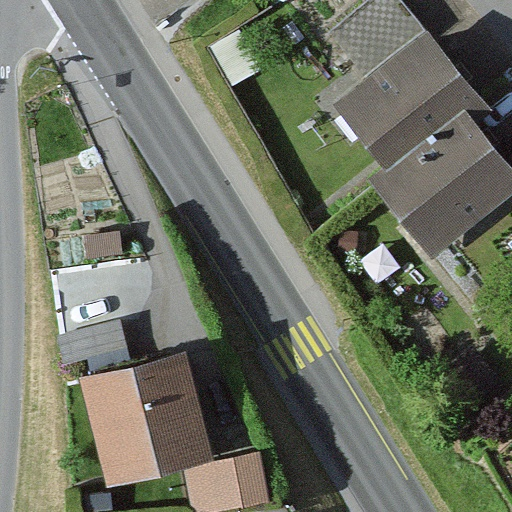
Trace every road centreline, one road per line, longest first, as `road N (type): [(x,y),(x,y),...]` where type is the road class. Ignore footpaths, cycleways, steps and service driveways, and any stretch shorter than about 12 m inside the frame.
road 1 (secondary): [(82,0),(300,345)]
road 2 (secondary): [(400,511),(300,345)]
